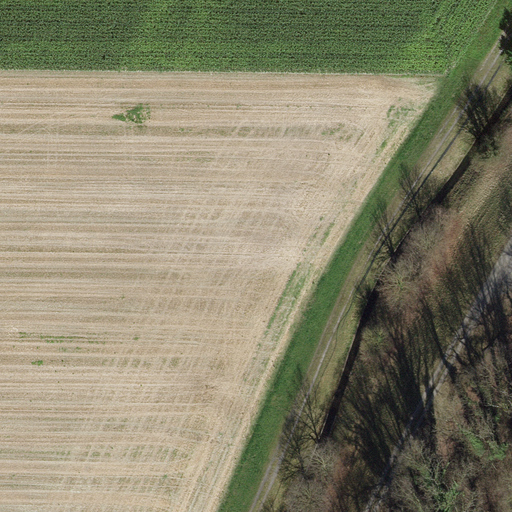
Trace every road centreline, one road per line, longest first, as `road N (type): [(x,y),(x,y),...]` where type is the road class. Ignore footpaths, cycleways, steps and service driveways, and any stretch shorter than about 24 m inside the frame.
road 1 (track): [(246,511),(358,253),(511,22)]
road 2 (track): [(503,265),(444,360),(370,511)]
